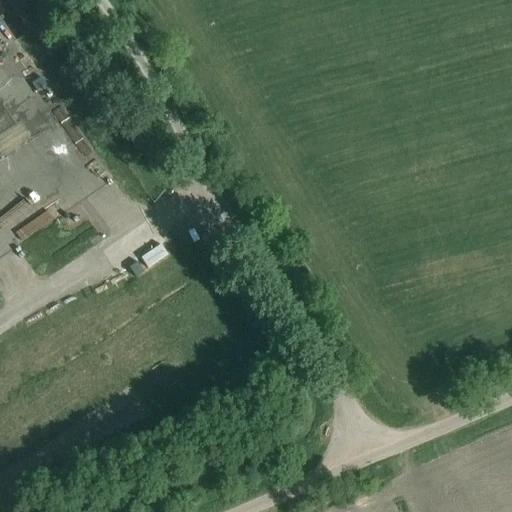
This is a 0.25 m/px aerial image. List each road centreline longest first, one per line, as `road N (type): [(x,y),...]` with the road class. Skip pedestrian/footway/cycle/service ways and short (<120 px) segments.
road 1 (unclassified): [(370,455),(347,398),(272,288),(102,0)]
road 2 (unclassified): [(370,455),(511,396)]
road 3 (unclassified): [(235,511),(370,455)]
